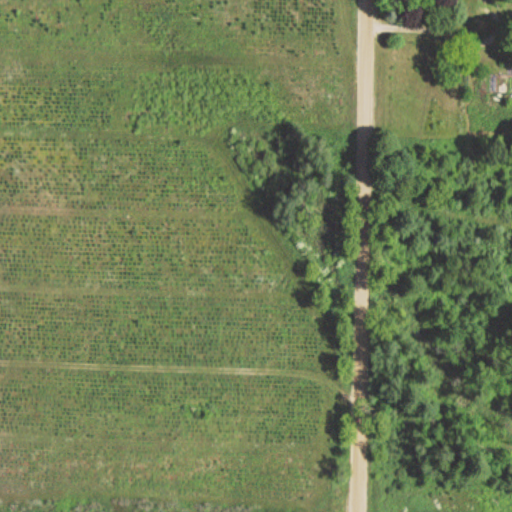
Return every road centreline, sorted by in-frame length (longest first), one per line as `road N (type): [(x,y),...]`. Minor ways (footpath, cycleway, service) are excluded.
road 1 (residential): [(362,375),(371,0)]
road 2 (residential): [(358,511),(362,375)]
